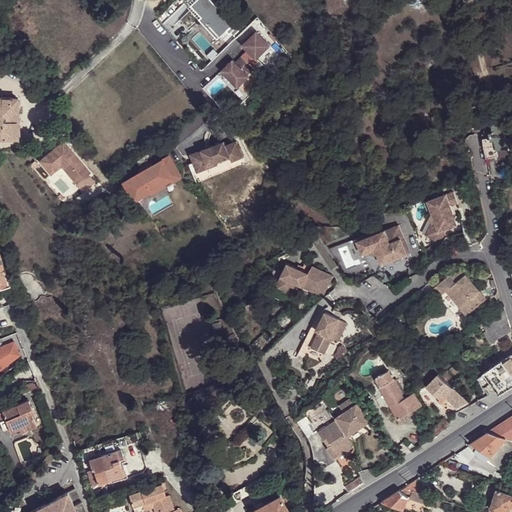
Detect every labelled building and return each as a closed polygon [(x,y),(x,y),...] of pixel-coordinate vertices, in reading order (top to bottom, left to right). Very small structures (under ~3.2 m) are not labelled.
[(215,0),(190,0),(224,39),(238,26),(215,0)] [(256,33),(242,47),(256,61),(270,47),(256,33)] [(252,69),(241,58),(235,63),(232,61),(221,72),(237,88),(248,78),(246,75),(252,69)] [(18,122),(20,122),(19,98),(0,98),(0,138),(18,138),(18,122)] [(494,124),(495,132),(505,130),(504,122),(494,124)] [(484,143),(487,158),(499,156),(497,145),(508,143),(505,130),(495,132),(490,133),(490,137),(484,138),(484,143)] [(63,141),(39,162),(50,175),(61,166),(68,175),(74,170),(82,179),(90,173),(73,154),(71,155),(69,152),(71,150),(63,141)] [(224,141),(215,144),(214,149),(209,151),(207,148),(191,154),(198,172),(217,164),(219,160),(229,156),(231,161),(242,156),(236,141),(226,145),(224,141)] [(497,145),(499,156),(500,161),(511,159),(508,143),(497,145)] [(169,157),(125,182),(134,198),(142,194),(156,186),(164,182),(165,184),(179,176),(169,157)] [(77,188),(62,168),(48,178),(64,198),(77,188)] [(74,170),(68,175),(77,184),(82,179),(74,170)] [(156,186),(142,194),(144,196),(157,188),(156,186)] [(432,236),(444,241),(449,232),(459,228),(452,209),(458,206),(454,194),(428,204),(437,226),(432,236)] [(443,245),(444,241),(432,236),(437,226),(434,225),(428,239),(443,245)] [(388,259),(390,263),(408,256),(403,241),(405,240),(400,227),(359,243),(364,256),(369,254),(371,255),(374,257),(378,256),(380,262),(388,259)] [(0,287),(9,285),(8,282),(7,277),(1,260),(0,257),(0,287)] [(314,289),(324,295),(333,278),(312,268),(308,275),(302,272),(297,269),(288,265),(275,289),(289,296),(295,285),(311,294),(314,289)] [(447,291),(461,308),(469,300),(476,308),(488,298),(468,275),(466,273),(465,272),(464,272),(463,272),(462,272),(460,272),(459,272),(458,272),(457,273),(456,273),(454,275),(448,280),(446,279),(434,289),(441,297),(447,291)] [(321,299),(324,295),(314,289),(311,294),(321,299)] [(469,300),(461,308),(468,315),(476,308),(469,300)] [(511,332),(511,329),(506,309),(483,328),(486,332),(483,334),(489,345),(511,332)] [(346,323),(325,313),(321,320),(316,331),(318,332),(311,348),(324,355),(331,339),(338,342),(346,323)] [(19,354),(14,340),(0,345),(0,365),(9,362),(16,356),(19,354)] [(347,351),(342,344),(338,347),(337,352),(334,355),(336,359),(347,351)] [(511,354),(488,370),(484,363),(480,366),(485,374),(497,391),(499,395),(511,387),(511,354)] [(34,379),(30,366),(21,372),(20,374),(24,381),(34,379)] [(441,375),(443,377),(447,375),(449,377),(459,371),(455,366),(441,375)] [(399,419),(422,406),(415,393),(408,397),(405,398),(397,383),(395,379),(390,370),(377,376),(382,385),(380,386),(399,419)] [(469,401),(443,377),(441,375),(439,374),(427,386),(441,399),(446,395),(458,407),(469,401)] [(400,382),(397,383),(405,398),(408,397),(400,382)] [(368,423),(352,398),(339,407),(343,414),(336,419),(348,436),(368,423)] [(29,400),(28,400),(2,410),(10,428),(12,433),(20,429),(22,433),(38,427),(34,418),(36,417),(29,400)] [(10,428),(2,410),(0,410),(0,425),(3,431),(10,428)] [(511,415),(509,417),(489,431),(506,437),(509,438),(511,436),(511,415)] [(438,424),(443,430),(451,422),(446,417),(438,424)] [(352,448),(335,421),(318,432),(328,449),(327,450),(333,460),(352,448)] [(434,437),(440,433),(443,430),(438,424),(430,432),(434,437)] [(506,437),(489,431),(472,442),(490,456),(506,437)] [(511,439),(509,438),(506,437),(490,456),(478,471),(492,476),(490,479),(511,486),(511,439)] [(472,442),(455,453),(461,465),(478,471),(490,456),(472,442)] [(116,467),(121,466),(116,452),(89,459),(92,470),(94,470),(95,475),(98,484),(118,478),(116,467)] [(236,504),(280,481),(274,471),(231,494),(236,504)] [(89,486),(98,484),(95,475),(87,478),(89,486)] [(152,502),(154,507),(155,511),(171,511),(176,511),(170,495),(167,496),(163,484),(130,494),(134,507),(143,504),(152,502)] [(404,486),(400,488),(408,496),(410,498),(413,490),(404,486)] [(400,488),(381,501),(386,503),(403,509),(408,496),(400,488)] [(86,511),(75,489),(29,511),(86,511)] [(291,490),(282,495),(286,503),(296,498),(291,490)] [(430,496),(413,490),(410,498),(427,503),(430,496)] [(499,511),(509,511),(511,506),(511,494),(497,490),(491,509),(499,511)] [(288,511),(280,496),(253,510),(254,511),(288,511)] [(145,510),(154,507),(152,502),(143,504),(145,510)]
